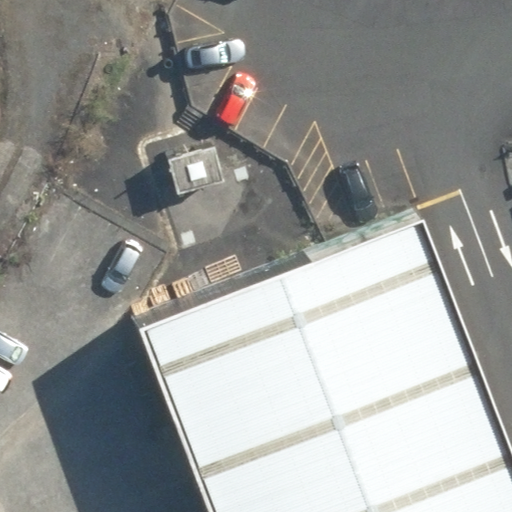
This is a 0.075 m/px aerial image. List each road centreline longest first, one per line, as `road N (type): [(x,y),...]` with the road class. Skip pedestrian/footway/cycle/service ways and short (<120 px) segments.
road 1 (unknown): [(284,12),(374,26),(472,64)]
road 2 (track): [(0,4),(21,76),(0,194)]
